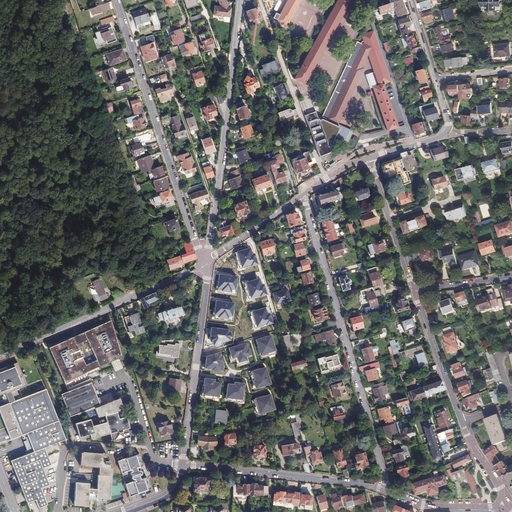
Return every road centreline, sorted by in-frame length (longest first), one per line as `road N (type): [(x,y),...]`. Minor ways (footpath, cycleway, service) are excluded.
road 1 (residential): [(302,197),(383,487)]
road 2 (residential): [(115,0),(207,262)]
road 3 (residential): [(207,262),(240,0)]
road 4 (residential): [(207,262),(0,355)]
road 5 (residential): [(183,464),(207,262)]
road 6 (residential): [(183,464),(383,487)]
road 7 (residential): [(414,290),(369,158)]
road 8 (residential): [(459,419),(414,290)]
